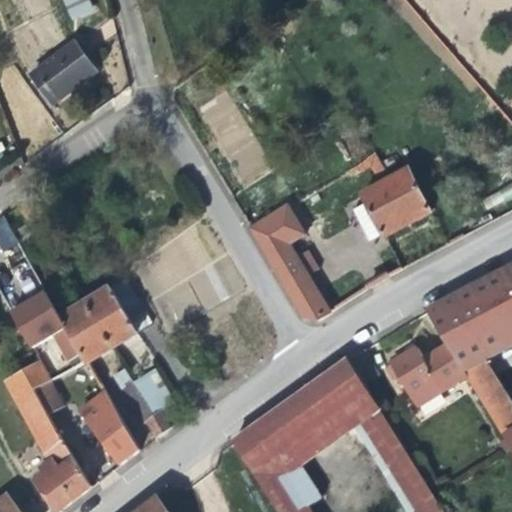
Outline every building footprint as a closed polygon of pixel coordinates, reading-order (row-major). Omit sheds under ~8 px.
[(62,0),(72,22),(95,11),(89,0),(62,0)] [(68,109),(112,78),(98,59),(91,49),(47,79),(68,109)] [(373,236),(382,250),(392,244),(429,224),(438,218),(417,178),(370,203),(375,211),(363,219),(373,236)] [(37,226),(49,218),(38,202),(27,211),(37,226)] [(303,309),(323,297),(314,283),(325,277),(315,261),(304,267),(296,254),(312,244),(294,216),(259,238),(285,279),(303,309)] [(6,220),(0,222),(0,252),(0,253),(18,244),(6,220)] [(456,352),(468,373),(489,362),(511,349),(511,280),(436,320),(456,352)] [(144,339),(118,294),(71,321),(91,356),(97,366),(107,361),(134,345),(144,339)] [(77,365),(91,356),(71,321),(57,297),(35,309),(22,317),(42,351),(62,340),(77,365)] [(338,320),(323,297),(303,309),(313,327),(326,328),(338,320)] [(468,373),(456,352),(430,368),(422,354),(415,359),(392,373),(411,404),(434,390),(442,402),(474,382),(468,373)] [(376,391),(390,382),(374,356),(359,365),(376,391)] [(42,373),(15,389),(25,405),(42,395),(57,386),(60,385),(47,361),(38,367),(42,373)] [(511,411),(511,400),(489,362),(468,373),(474,382),(498,420),(511,411)] [(316,395),(240,449),(272,498),(294,482),(366,432),(387,417),(356,367),(316,395)] [(128,471),(147,456),(106,384),(98,390),(107,403),(88,417),(106,441),(128,471)] [(57,420),(72,409),(57,386),(42,395),(57,420)] [(57,420),(42,395),(25,405),(48,445),(66,433),(57,420)] [(511,411),(498,420),(511,444),(511,411)] [(387,417),(366,432),(419,511),(432,511),(443,505),(387,417)] [(170,418),(155,427),(165,442),(179,431),(170,418)] [(63,511),(72,511),(101,490),(66,433),(48,445),(60,466),(49,474),(54,481),(45,487),(63,511)] [(313,511),(294,482),(272,498),(280,511),(313,511)]
